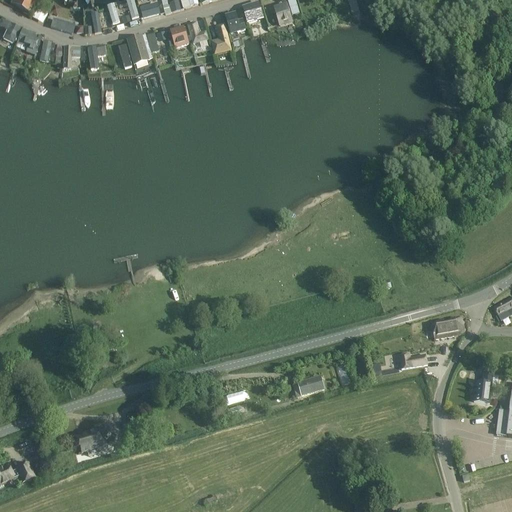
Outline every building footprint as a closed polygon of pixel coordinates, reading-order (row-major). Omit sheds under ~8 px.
[(31,15),(38,0),(13,0),(11,5),(31,15)] [(190,7),(198,5),(196,0),(179,0),(183,9),(190,7)] [(295,0),(286,0),(291,15),(292,15),(299,13),(295,0)] [(133,1),(126,3),(133,24),(140,22),(133,1)] [(169,4),(172,14),(181,12),(178,2),(169,4)] [(259,3),(243,8),(248,25),(264,20),(259,3)] [(109,25),(120,23),(116,5),(106,6),(109,25)] [(280,27),(293,24),(287,5),(275,8),(280,27)] [(54,6),(50,13),(57,17),(61,10),(54,6)] [(159,16),(158,12),(156,6),(140,10),(143,21),(159,16)] [(32,19),(42,24),(48,12),(38,7),(32,19)] [(230,36),(240,33),(246,32),(243,21),(238,22),(235,13),(225,16),(230,36)] [(98,14),(98,15),(91,16),(94,36),(101,34),(98,14)] [(130,18),(123,20),(125,26),(132,24),(130,18)] [(53,20),(50,29),(72,35),(75,27),(53,20)] [(4,39),(13,44),(19,29),(1,21),(0,23),(0,25),(8,30),(4,39)] [(192,46),(209,41),(206,32),(200,34),(197,23),(186,27),(192,46)] [(215,57),(232,52),(225,26),(215,28),(219,41),(211,42),(215,57)] [(184,28),(170,31),(175,50),(189,46),(184,28)] [(22,30),(17,45),(27,49),(26,54),(35,57),(38,47),(35,46),(38,40),(36,39),(37,37),(35,36),(36,34),(22,29),(22,30)] [(155,35),(147,37),(147,38),(152,55),(159,53),(155,35)] [(143,36),(127,41),(134,67),(150,62),(149,61),(152,60),(146,36),(143,36)] [(45,62),(49,44),(44,43),(39,61),(45,62)] [(127,46),(119,48),(125,70),(132,68),(127,46)] [(64,59),(63,69),(68,70),(69,54),(79,55),(79,50),(65,49),(64,59)] [(95,50),(95,49),(87,51),(91,73),(98,72),(95,50)] [(388,281),(378,285),(380,292),(391,289),(388,281)] [(511,298),(494,308),(498,317),(507,312),(510,318),(511,316),(511,298)] [(432,324),(435,341),(465,334),(461,318),(432,324)] [(399,357),(402,371),(412,369),(427,366),(426,356),(410,359),(409,355),(399,357)] [(380,364),(371,366),(373,375),(381,373),(380,364)] [(345,365),(337,367),(342,386),(350,384),(345,365)] [(497,389),(499,378),(484,376),(483,384),(476,383),(474,403),(489,405),(491,389),(497,389)] [(298,384),(302,398),(325,391),(321,378),(298,384)] [(227,404),(243,401),(242,392),(225,395),(227,404)] [(499,411),(496,436),(511,437),(511,397),(510,413),(499,411)] [(230,410),(232,419),(243,416),(240,407),(230,410)] [(217,413),(219,423),(226,421),(224,412),(217,413)] [(99,432),(73,440),(76,450),(79,449),(81,454),(87,452),(89,457),(92,456),(100,454),(98,449),(105,447),(104,442),(102,442),(99,432)] [(0,470),(0,486),(19,479),(21,485),(35,480),(28,465),(10,473),(7,468),(0,470)]
